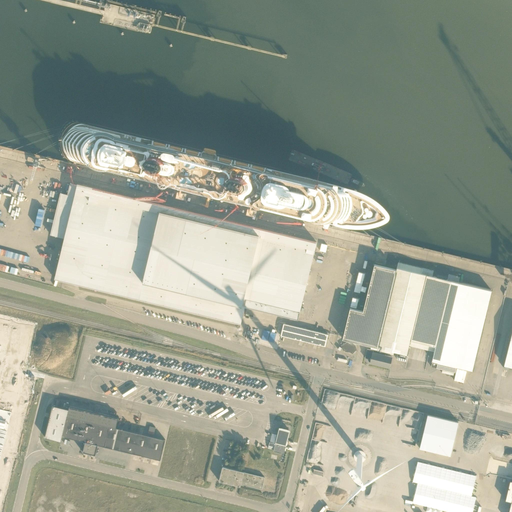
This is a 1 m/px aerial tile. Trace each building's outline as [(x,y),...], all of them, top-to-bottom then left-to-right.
[(14,183),(11,199),(25,202),(26,198),(31,199),(34,180),(31,179),(30,181),(24,180),(24,182),(19,181),(18,184),(14,183)] [(313,255),(317,242),(71,183),(68,194),(61,192),(51,234),(65,238),(55,276),(55,279),(64,281),(241,324),(242,320),(245,306),(298,319),(300,311),(312,260),(314,260),(315,256),(313,255)] [(432,360),(438,362),(437,364),(432,362),(431,366),(455,372),(456,366),(472,370),(491,290),(451,280),(451,281),(432,276),(434,271),(423,268),(398,262),(396,270),(396,269),(374,264),(363,311),(350,308),(343,338),(343,339),(358,342),(371,345),(371,348),(380,351),(393,354),(394,351),(407,354),(409,344),(434,351),(432,360)] [(325,346),(328,334),(283,323),(281,335),(325,346)] [(356,350),(356,348),(355,344),(353,343),(353,344),(349,343),(348,341),(341,345),(344,351),(351,352),(351,353),(353,353),(356,350)] [(374,350),(367,349),(365,357),(371,359),(370,362),(390,367),(392,357),(373,352),(374,350)] [(344,402),(354,403),(355,395),(341,394),(341,396),(343,397),(342,400),(344,400),(344,402)] [(98,445),(160,460),(165,439),(117,428),(119,418),(70,406),(69,409),(53,405),(45,437),(61,441),(62,436),(85,442),(83,452),(96,455),(98,445)] [(428,413),(420,446),(450,453),(457,420),(428,413)] [(274,449),(273,450),(274,450),(281,452),(284,453),(290,431),(286,430),(279,429),(279,428),(274,447),(269,445),(268,448),(274,449)] [(202,435),(198,453),(195,452),(194,459),(196,459),(193,475),(206,477),(214,437),(202,435)] [(366,455),(359,450),(355,455),(362,460),(366,455)] [(241,471),(223,466),(219,481),(237,485),(238,483),(262,489),(265,477),(240,471),(241,471)]
